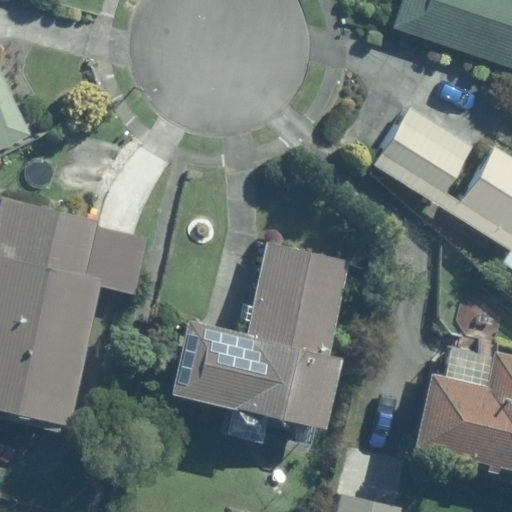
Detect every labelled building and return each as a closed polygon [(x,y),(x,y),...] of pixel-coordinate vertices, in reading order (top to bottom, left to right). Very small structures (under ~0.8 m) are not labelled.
[(511,0),(394,0),(387,22),(511,63),(511,0)] [(0,143),(27,129),(0,76),(0,143)] [(400,107),(369,159),(506,243),(498,257),(511,265),(511,152),(491,140),(456,196),(442,187),(466,148),(400,107)] [(146,219),(0,183),(0,407),(46,419),(81,275),(130,287),(146,219)] [(174,308),(158,383),(313,416),(347,253),(257,235),(239,322),(174,308)] [(419,362),(402,434),(511,460),(511,342),(484,336),(481,348),(439,338),(432,366),(419,362)] [(399,511),(401,506),(336,490),(331,511),(399,511)]
